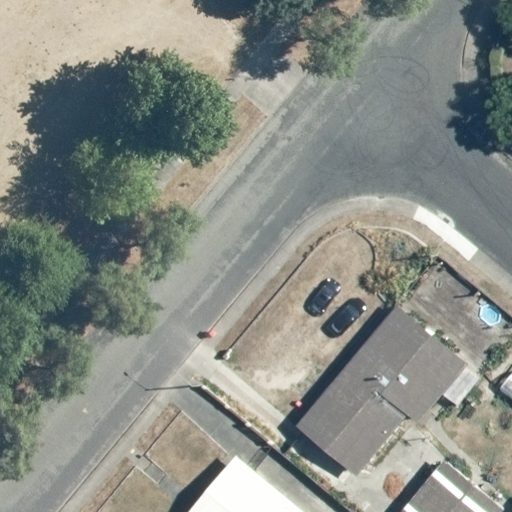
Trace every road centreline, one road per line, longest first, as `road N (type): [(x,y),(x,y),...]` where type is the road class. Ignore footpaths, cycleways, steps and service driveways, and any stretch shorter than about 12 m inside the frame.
road 1 (residential): [(4,511),(353,95)]
road 2 (residential): [(353,95),(511,226)]
road 3 (residential): [(353,95),(428,0)]
